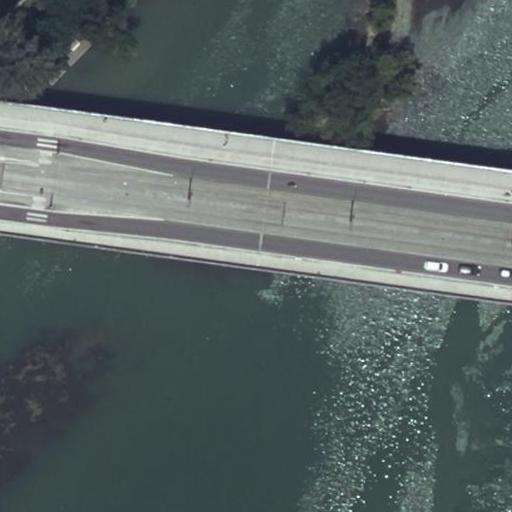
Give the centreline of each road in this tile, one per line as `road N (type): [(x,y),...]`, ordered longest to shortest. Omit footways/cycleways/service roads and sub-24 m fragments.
road 1 (primary): [(511,219),(0,141)]
road 2 (primary): [(0,217),(511,282)]
